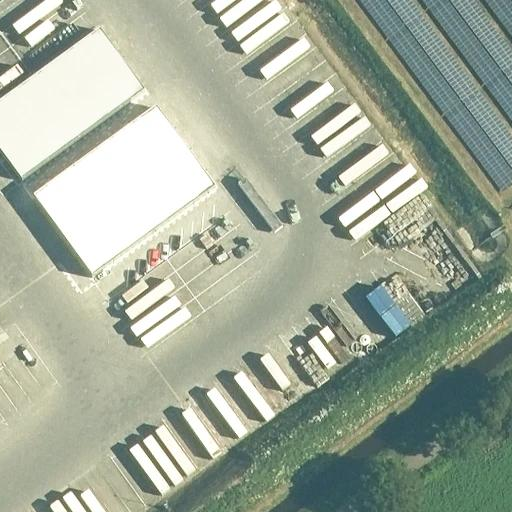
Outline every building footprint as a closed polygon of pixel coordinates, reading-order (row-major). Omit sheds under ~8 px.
[(63,0),(39,0),(11,16),(20,31),(66,4),(63,0)] [(289,0),(263,0),(256,5),(267,20),(291,2),(289,0)] [(287,43),(297,56),(321,39),(311,25),(287,43)] [(98,34),(97,34),(0,105),(0,157),(20,185),(142,96),(143,95),(98,34)] [(214,192),(155,111),(32,201),(91,282),(214,192)] [(326,158),(368,125),(359,113),(317,146),(326,158)] [(157,355),(202,327),(195,316),(149,344),(157,355)]
